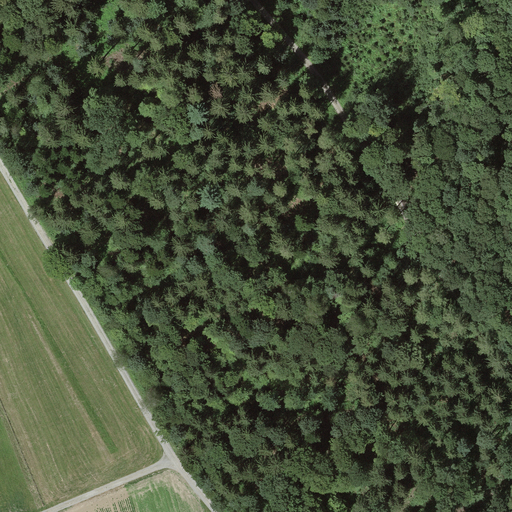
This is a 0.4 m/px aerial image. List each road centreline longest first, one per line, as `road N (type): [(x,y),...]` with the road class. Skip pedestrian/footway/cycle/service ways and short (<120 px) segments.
road 1 (track): [(511,354),(435,271),(344,115),(253,0)]
road 2 (track): [(0,169),(211,511)]
road 3 (track): [(174,459),(50,511)]
